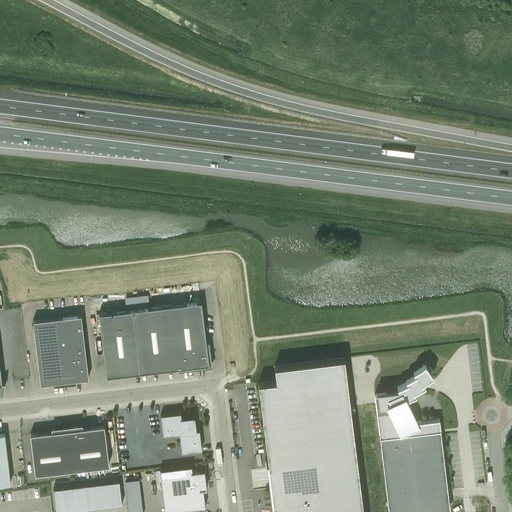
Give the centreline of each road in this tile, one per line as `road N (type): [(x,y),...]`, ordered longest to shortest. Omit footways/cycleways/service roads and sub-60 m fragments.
road 1 (motorway): [(511,171),(0,106)]
road 2 (motorway): [(0,134),(511,199)]
road 3 (motorway): [(511,150),(234,92),(42,0)]
road 4 (unclassified): [(0,411),(216,386),(230,511)]
